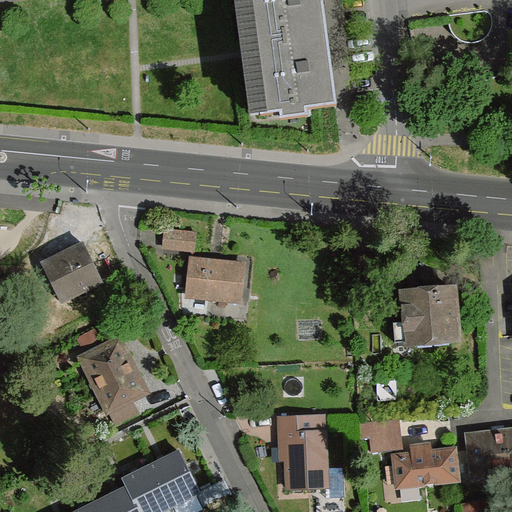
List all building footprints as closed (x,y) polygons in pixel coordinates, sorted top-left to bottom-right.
[(328,34),(323,0),(246,0),(252,44),(328,34)] [(328,34),(252,44),(256,73),(262,117),(281,114),(282,121),(308,118),(307,111),(317,109),(337,106),(328,34)] [(197,235),(166,232),(165,248),(195,250),(197,235)] [(104,282),(85,244),(45,266),(60,296),(76,287),(79,294),(104,282)] [(381,287),(379,258),(351,256),(353,289),(381,287)] [(246,265),(193,261),(188,296),(241,302),(246,265)] [(459,338),(455,291),(405,295),(407,323),(395,324),(396,344),(459,338)] [(149,392),(122,338),(83,358),(109,412),(149,392)] [(324,417),(282,419),(284,435),(288,434),(291,489),(322,488),(321,471),(326,471),(324,417)] [(404,450),(401,421),(360,426),(362,440),(371,439),(373,454),(404,450)] [(511,433),(472,438),(476,475),(511,471),(511,433)] [(169,511),(208,493),(183,444),(122,474),(127,483),(141,511),(169,511)] [(413,456),(397,458),(400,486),(458,479),(454,451),(432,454),(431,447),(413,449),(413,456)] [(141,511),(127,483),(68,511),(141,511)] [(486,511),(485,501),(463,503),(464,511),(486,511)]
